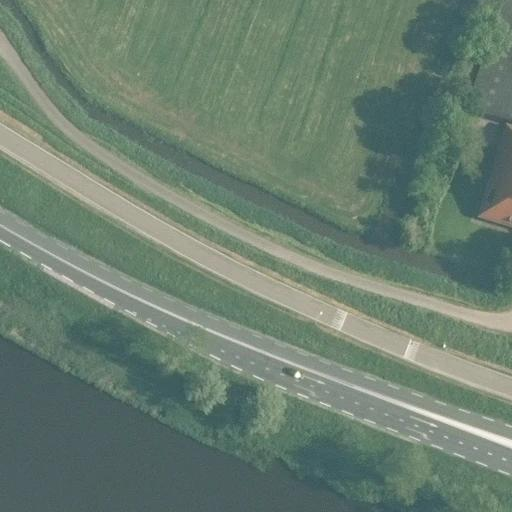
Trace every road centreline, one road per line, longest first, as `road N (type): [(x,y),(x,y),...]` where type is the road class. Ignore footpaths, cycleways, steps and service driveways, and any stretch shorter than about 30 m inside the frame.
road 1 (tertiary): [(511,388),(269,289),(0,137)]
road 2 (primary): [(502,442),(214,334),(0,227)]
